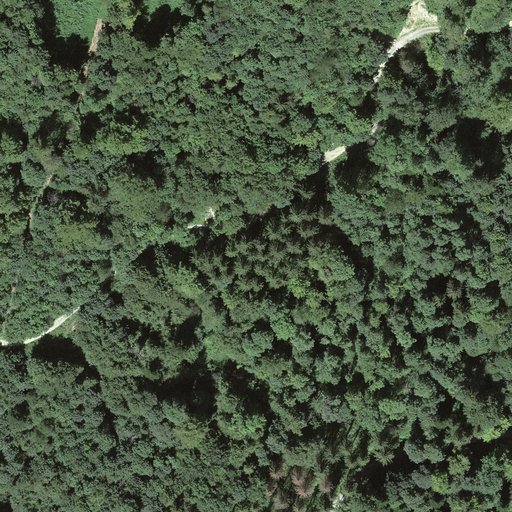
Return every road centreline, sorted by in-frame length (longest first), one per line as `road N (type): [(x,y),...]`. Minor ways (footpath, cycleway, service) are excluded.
road 1 (track): [(316,162),(264,217),(148,244),(51,328),(0,344)]
road 2 (track): [(511,23),(483,32),(432,31),(393,48),(316,162)]
road 3 (track): [(316,162),(408,110),(511,116)]
road 4 (track): [(331,511),(380,459),(511,432)]
